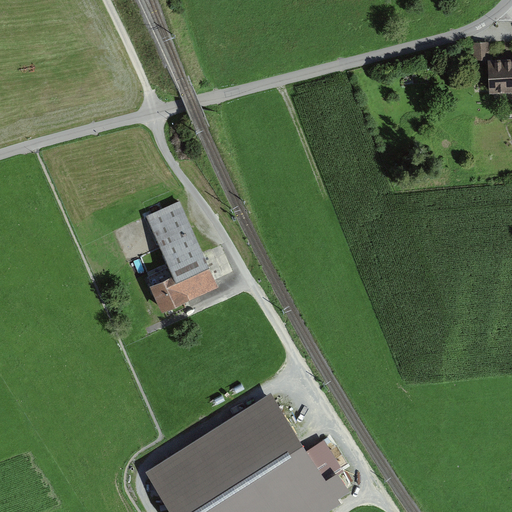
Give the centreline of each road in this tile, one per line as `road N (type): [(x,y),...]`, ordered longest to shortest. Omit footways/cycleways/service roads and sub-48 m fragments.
road 1 (track): [(108,0),(166,152),(394,511)]
road 2 (unclassified): [(509,0),(450,38),(0,155)]
